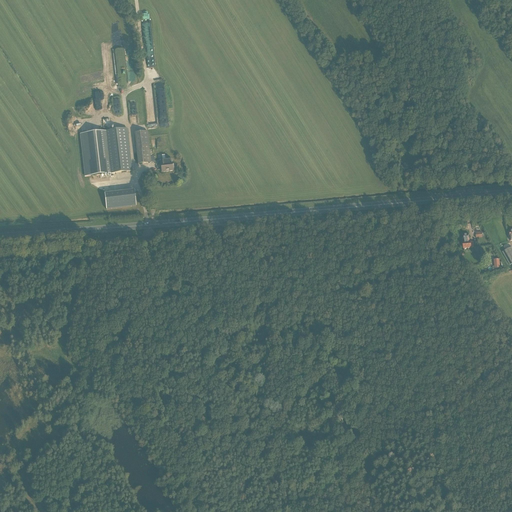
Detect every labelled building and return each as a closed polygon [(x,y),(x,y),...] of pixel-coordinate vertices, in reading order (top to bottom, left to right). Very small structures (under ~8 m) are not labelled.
[(168,127),(164,85),(156,85),(159,128),(168,127)] [(119,99),(113,99),(116,117),(121,116),(119,99)] [(80,132),(85,177),(106,174),(101,129),(80,132)] [(127,129),(104,132),(109,174),(132,172),(127,129)] [(138,164),(151,163),(155,162),(154,156),(150,157),(148,132),(134,134),(138,164)] [(174,171),(173,163),(172,160),(161,161),(161,164),(162,172),(174,171)] [(136,189),(106,192),(108,207),(138,203),(136,189)] [(469,241),(470,241),(469,235),(462,236),(463,241),(464,243),(463,243),(463,249),(471,249),(471,248),(474,248),(473,243),(471,243),(471,242),(469,242),(469,241)] [(503,253),(510,266),(511,264),(511,248),(503,253)]
